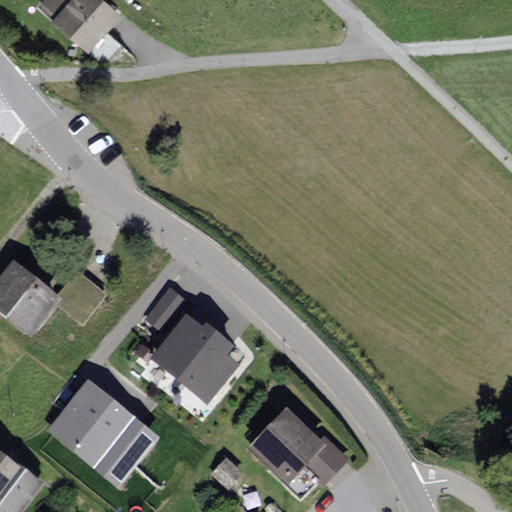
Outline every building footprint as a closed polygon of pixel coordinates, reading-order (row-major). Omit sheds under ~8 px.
[(109,10),(97,0),(58,0),(46,16),(80,44),(109,10)] [(51,301),(6,265),(0,272),(0,302),(31,327),(51,301)] [(104,295),(75,274),(56,300),(85,321),(104,295)] [(163,335),(192,302),(172,285),(143,317),(163,335)] [(203,337),(185,323),(157,358),(207,399),(233,368),(220,358),(229,348),(208,331),(203,337)] [(46,429),(119,485),(161,431),(89,375),(46,429)] [(309,445),(273,411),(241,445),(278,478),(301,454),(306,459),(302,463),(319,479),(338,458),(316,437),(309,445)] [(13,511),(33,485),(0,462),(0,511),(13,511)]
